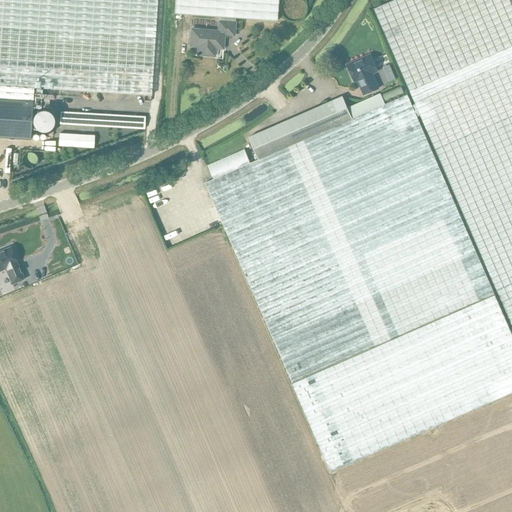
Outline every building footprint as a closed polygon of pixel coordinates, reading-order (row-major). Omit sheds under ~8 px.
[(0,0),(0,137),(31,140),(34,87),(152,95),(157,0),(0,0)] [(175,0),(174,14),(219,17),(219,21),(218,31),(192,29),(190,46),(198,47),(197,55),(214,56),(215,48),(223,49),(224,35),(234,36),(235,23),(236,18),(277,21),(278,0),(175,0)] [(307,8),(307,7),(307,5),(306,3),(305,0),(304,0),(286,0),(285,3),(284,5),(284,7),(284,10),(285,12),(287,15),(289,17),(291,18),(294,19),(297,19),(299,18),(301,17),(303,16),(305,14),(306,12),(307,8)] [(511,0),(393,0),(374,9),(413,96),(511,52),(511,0)] [(360,86),(364,95),(379,88),(372,74),(377,72),(371,56),(363,60),(362,58),(347,65),(354,81),(360,79),(362,85),(360,86)] [(55,117),(55,116),(54,112),(53,110),(52,109),(49,106),(45,106),(41,106),(38,108),(35,112),(34,116),(35,120),(35,121),(37,123),(40,125),(42,126),(44,127),(48,126),(49,125),(51,124),(53,123),(54,121),(55,119),(55,117)] [(60,124),(88,125),(89,113),(61,111),(60,124)] [(88,125),(116,127),(117,114),(89,113),(88,125)] [(117,114),(116,127),(144,129),(145,116),(117,114)] [(59,146),(93,148),(94,135),(59,133),(59,146)] [(12,285),(24,280),(10,247),(0,251),(0,271),(9,268),(10,271),(7,273),(12,285)]
